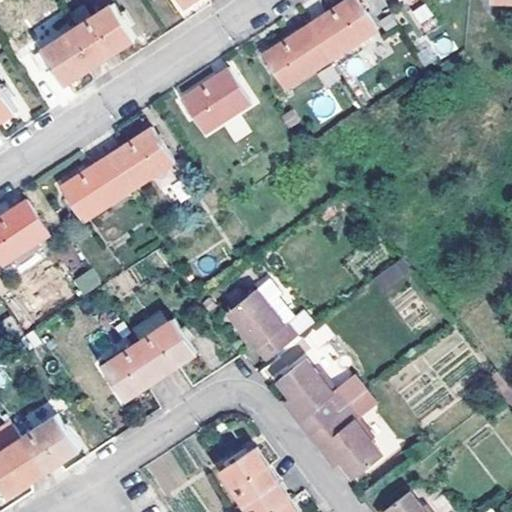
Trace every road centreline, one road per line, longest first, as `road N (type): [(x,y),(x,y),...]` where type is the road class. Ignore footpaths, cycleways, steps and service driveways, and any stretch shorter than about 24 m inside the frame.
road 1 (residential): [(38,511),(221,393),(265,405),(349,511)]
road 2 (residential): [(263,0),(0,174)]
